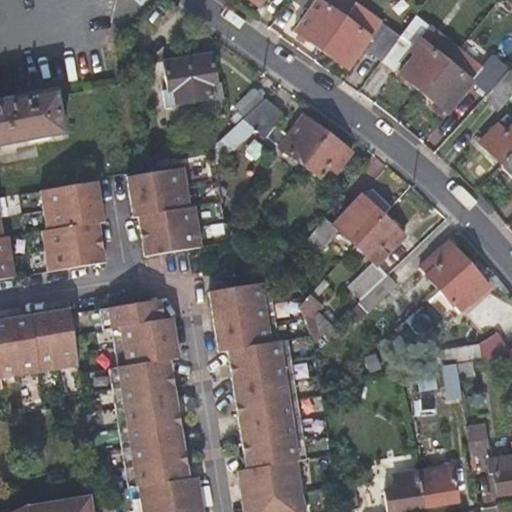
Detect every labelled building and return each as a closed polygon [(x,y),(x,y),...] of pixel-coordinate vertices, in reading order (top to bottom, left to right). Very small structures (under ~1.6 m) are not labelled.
[(302,0),(286,0),(285,3),(296,10),(302,0)] [(303,37),(320,48),(343,16),(353,2),(350,0),(316,0),(297,26),(307,32),(303,37)] [(497,0),(496,2),(508,11),(511,5),(511,4),(507,0),(497,0)] [(455,46),(415,14),(399,35),(380,60),(393,70),(409,50),(414,54),(398,74),(420,93),(448,60),(445,58),(455,46)] [(347,68),(371,36),(343,16),(320,48),(347,68)] [(369,50),(380,60),(399,35),(377,18),(370,27),(380,35),(369,50)] [(294,30),(303,37),(307,32),(297,26),(294,30)] [(71,77),(68,42),(15,47),(17,82),(71,77)] [(487,93),(507,71),(509,69),(492,54),(481,66),(458,47),(448,60),(420,93),(444,112),(470,79),(487,93)] [(183,59),(190,103),(220,97),(217,84),(212,84),(206,55),(183,59)] [(183,59),(181,60),(156,64),(162,108),(190,103),(183,59)] [(497,106),(508,94),(511,89),(511,75),(507,71),(487,93),(485,95),(497,106)] [(243,117),(263,99),(253,88),(234,106),(243,117)] [(0,97),(0,144),(60,133),(53,93),(8,102),(7,96),(0,97)] [(263,99),(243,117),(220,137),(231,149),(252,129),(267,145),(276,136),(267,127),(279,116),(263,99)] [(278,147),(302,166),(326,137),(301,117),(278,147)] [(497,166),(511,151),(511,123),(507,117),(477,146),(497,166)] [(326,137),(302,166),(316,177),(323,168),(333,177),(350,156),(326,137)] [(511,151),(497,166),(511,181),(511,151)] [(134,215),(135,222),(136,229),(142,228),(144,239),(138,240),(141,254),(197,245),(190,205),(187,205),(180,166),(139,173),(141,188),(143,204),(128,206),(129,210),(133,210),(134,215)] [(141,188),(139,173),(128,175),(129,181),(124,182),(128,206),(143,204),(141,188)] [(38,190),(43,223),(98,212),(94,187),(89,188),(88,182),(38,190)] [(371,189),(362,197),(382,216),(390,207),(371,189)] [(352,246),(382,216),(362,197),(361,196),(333,224),(323,215),(295,249),(305,258),(333,228),(352,246)] [(98,212),(43,223),(43,229),(39,230),(45,271),(102,261),(100,248),(95,249),(93,237),(98,236),(96,222),(94,215),(99,215),(98,212)] [(224,224),(233,232),(242,239),(252,228),(233,213),(224,224)] [(356,299),(381,277),(382,276),(374,267),(403,236),(382,216),(352,246),(370,264),(345,288),(356,299)] [(142,228),(136,229),(138,240),(144,239),(142,228)] [(0,278),(12,276),(5,236),(0,236),(0,278)] [(418,267),(438,290),(467,266),(447,242),(418,267)] [(467,266),(438,290),(456,313),(486,288),(467,266)] [(390,288),(381,277),(356,299),(352,303),(361,313),(390,288)] [(210,305),(211,310),(268,300),(265,281),(204,290),(206,306),(210,305)] [(296,304),(299,313),(302,321),(308,341),(328,324),(307,292),(296,304)] [(105,328),(159,319),(156,306),(151,307),(150,300),(95,310),(98,329),(105,328)] [(207,316),(210,331),(272,320),(268,300),(211,310),(212,315),(207,316)] [(0,379),(74,366),(66,314),(61,315),(60,309),(31,314),(32,319),(22,322),(21,316),(0,319),(0,379)] [(108,347),(170,337),(168,323),(163,324),(162,318),(159,319),(105,328),(108,347)] [(218,350),(222,349),(275,340),(272,320),(210,331),(212,344),(217,343),(218,350)] [(172,349),(170,337),(108,347),(112,367),(165,358),(168,357),(167,350),(172,349)] [(228,363),(230,367),(287,358),(284,339),(275,340),(222,349),(224,363),(228,363)] [(447,348),(447,354),(448,361),(488,355),(486,342),(447,348)] [(167,372),(165,358),(112,367),(104,369),(107,388),(162,379),(161,374),(167,372)] [(226,375),(228,388),(290,378),(287,358),(230,367),(231,374),(226,375)] [(453,363),(455,377),(470,375),(468,360),(453,363)] [(453,363),(447,364),(441,365),(447,398),(458,396),(455,377),(453,363)] [(163,385),(169,384),(167,372),(161,374),(162,379),(163,385)] [(235,403),(236,407),(294,397),(290,378),(228,388),(228,389),(231,403),(235,403)] [(163,385),(162,379),(107,388),(111,409),(171,398),(169,384),(163,385)] [(233,415),(235,428),(297,417),(294,397),(236,407),(238,414),(233,415)] [(173,411),(171,398),(111,409),(114,427),(168,418),(167,412),(173,411)] [(169,424),(175,423),(173,411),(167,412),(169,424)] [(242,442),(243,447),(300,437),(297,417),(235,428),(237,442),(242,442)] [(169,424),(168,418),(114,427),(117,448),(178,438),(178,437),(175,423),(169,424)] [(468,459),(477,458),(486,456),(483,429),(464,432),(468,459)] [(242,468),(249,467),(293,459),(304,458),(300,437),(243,447),(244,453),(239,454),(242,468)] [(180,451),(178,438),(117,448),(120,467),(175,458),(173,452),(180,451)] [(511,489),(511,443),(510,444),(511,456),(488,461),(493,493),(511,489)] [(175,464),(182,463),(180,451),(173,452),(175,458),(175,464)] [(175,464),(175,458),(120,467),(124,489),(133,487),(176,479),(184,478),(182,463),(175,464)] [(293,459),(249,467),(251,481),(235,483),(237,499),(298,490),(293,459)] [(414,471),(420,506),(456,500),(450,465),(414,471)] [(232,470),(235,483),(251,481),(249,467),(242,468),(232,470)] [(393,488),(388,489),(383,490),(386,511),(420,506),(414,471),(391,474),(393,488)] [(178,493),(195,490),(193,476),(184,478),(176,479),(178,493)] [(178,493),(176,479),(133,487),(137,511),(165,511),(198,506),(195,490),(178,493)] [(337,510),(345,509),(354,507),(349,482),(332,484),(337,510)] [(301,511),(298,490),(237,499),(239,511),(301,511)] [(88,511),(86,496),(24,506),(9,511),(88,511)]
